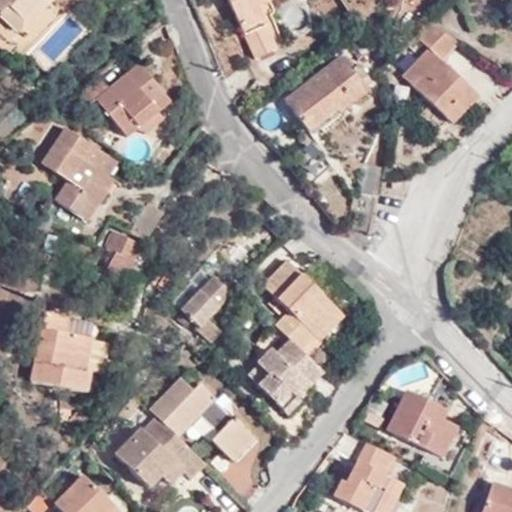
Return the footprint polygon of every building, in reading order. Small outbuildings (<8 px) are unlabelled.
[(8,2),(0,11),(21,29),(45,0),(34,0),(23,14),(8,2)] [(0,0),(0,11),(8,2),(23,14),(34,0),(0,0)] [(228,0),(253,58),(277,47),(266,24),(274,21),(271,14),(275,12),(270,0),(228,0)] [(430,23),(414,38),(430,51),(405,78),(454,125),(479,98),(445,63),(459,41),(430,23)] [(350,69),(337,58),(280,104),(305,129),(331,108),(337,114),(366,90),(360,83),(366,76),(356,64),(350,69)] [(138,63),(109,88),(95,99),(127,137),(139,127),(141,126),(170,100),(138,63)] [(96,73),(71,94),(84,108),(95,99),(109,88),(96,73)] [(0,145),(26,119),(15,111),(0,126),(0,145)] [(139,127),(145,135),(163,120),(157,112),(141,126),(139,127)] [(113,151),(67,122),(45,159),(71,176),(58,195),(89,215),(109,184),(104,182),(111,171),(104,166),(113,151)] [(358,195),(378,195),(380,164),(360,164),(358,195)] [(146,201),(126,231),(143,239),(162,211),(146,201)] [(142,243),(115,229),(108,242),(116,247),(108,264),(126,274),(142,243)] [(289,335),(298,344),(312,330),(336,308),(286,257),(261,280),(285,307),(273,319),(289,335)] [(226,293),(213,280),(184,307),(209,335),(218,326),(209,315),(223,303),(221,299),(226,293)] [(336,308),(312,330),(318,337),(342,314),(336,308)] [(65,335),(68,315),(44,312),(33,383),(87,392),(90,372),(87,371),(92,338),(65,335)] [(304,382),(320,367),(298,344),(289,335),(274,349),(268,345),(244,371),(280,406),(295,392),(289,387),(298,377),(304,382)] [(176,371),(144,404),(150,410),(154,414),(174,433),(196,411),(215,430),(210,436),(225,450),(247,426),(234,412),(230,416),(212,399),(214,394),(199,379),(191,385),(176,371)] [(295,392),(304,382),(298,377),(289,387),(295,392)] [(438,406),(407,391),(387,432),(442,458),(448,446),(461,452),(468,431),(458,426),(457,427),(443,420),(434,415),(438,406)] [(443,420),(447,411),(438,406),(434,415),(443,420)] [(149,487),(174,461),(184,470),(191,477),(205,463),(174,433),(154,414),(115,454),(149,487)] [(255,434),(247,426),(225,450),(231,457),(255,434)] [(461,452),(471,432),(468,431),(461,452)] [(386,476),(395,458),(371,446),(367,444),(347,484),(342,482),(334,498),(361,511),(390,511),(404,485),(386,476)] [(248,496),(262,476),(236,458),(222,478),(248,496)] [(171,484),(184,470),(174,461),(162,475),(171,484)] [(55,504),(62,511),(118,511),(84,476),(55,504)] [(511,511),(511,489),(491,482),(480,511),(511,511)]
